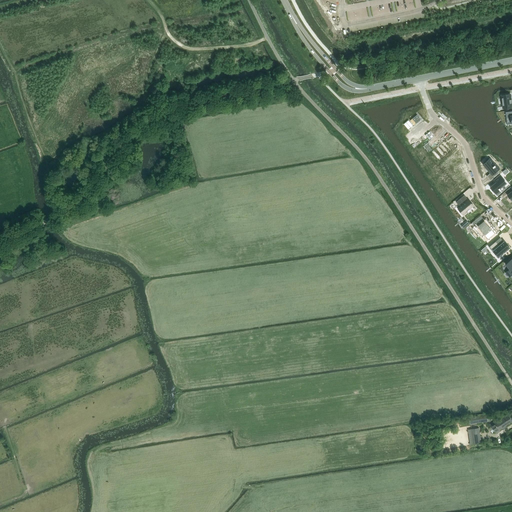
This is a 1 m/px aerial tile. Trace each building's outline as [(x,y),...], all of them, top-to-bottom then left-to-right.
[(502,100),(501,100),(502,103),(503,108),(511,107),(511,103),(511,102),(511,100),(511,99),(510,94),(501,95),(502,100)] [(417,112),(404,123),(411,131),(424,120),(417,112)] [(488,160),(483,164),(494,177),(499,173),(497,171),(499,169),(496,165),(495,165),(493,166),(488,160)] [(497,182),(490,187),(497,195),(501,191),(500,190),(501,189),(500,188),(506,183),(500,175),(495,180),(497,182)] [(464,195),(456,202),(459,205),(467,198),(464,195)] [(468,200),(458,208),(463,215),(474,206),(468,200)] [(477,225),(474,227),(479,234),(482,232),(487,239),(495,232),(490,226),(489,227),(484,221),(478,226),(477,225)] [(495,241),(489,247),(498,258),(510,248),(507,244),(506,245),(504,242),(499,246),(495,241)] [(469,417),(470,424),(490,421),(489,414),(469,417)] [(501,417),(490,424),(497,434),(503,430),(503,429),(507,427),(506,426),(510,423),(511,421),(511,420),(508,414),(504,417),(501,418),(501,417)] [(479,428),(471,429),(473,444),(481,443),(479,428)]
